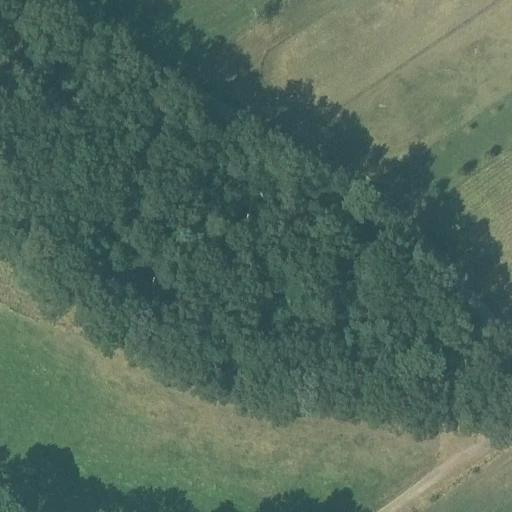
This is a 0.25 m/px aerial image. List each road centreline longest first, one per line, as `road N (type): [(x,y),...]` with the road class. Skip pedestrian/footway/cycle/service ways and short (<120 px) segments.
road 1 (unclassified): [(511,346),(398,224),(362,197),(22,0)]
road 2 (track): [(511,418),(396,511)]
